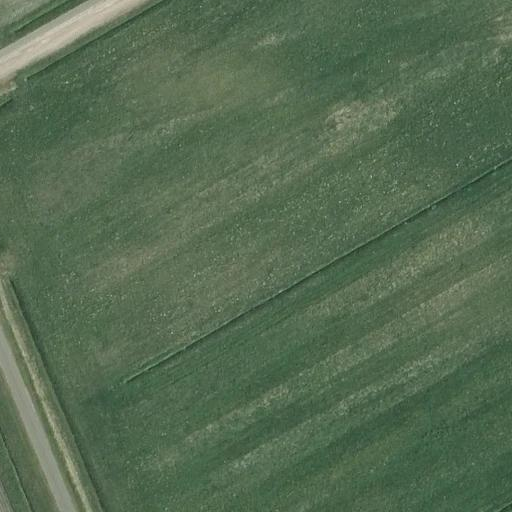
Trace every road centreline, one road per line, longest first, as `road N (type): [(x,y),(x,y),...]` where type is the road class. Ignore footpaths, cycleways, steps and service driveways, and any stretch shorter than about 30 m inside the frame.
road 1 (unclassified): [(67,511),(0,346)]
road 2 (track): [(131,0),(0,74)]
